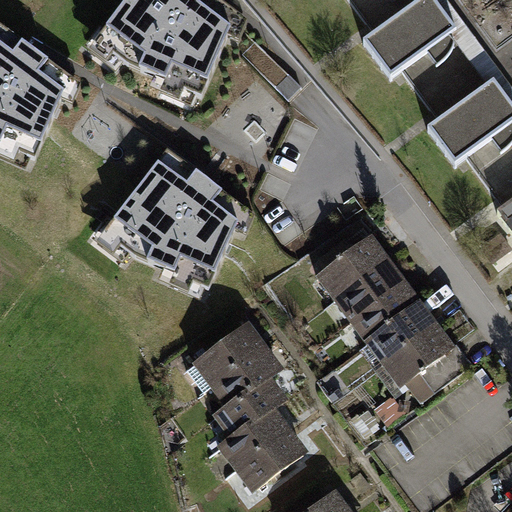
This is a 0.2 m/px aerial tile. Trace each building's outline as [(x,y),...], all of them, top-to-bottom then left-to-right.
[(237,17),(214,0),(130,0),(98,44),(129,67),(201,99),(237,17)] [(504,211),(511,205),(511,107),(508,102),(494,83),(487,89),(454,44),(450,38),(457,33),(443,15),(432,0),(424,0),(423,1),(421,0),(347,0),(371,32),(375,37),(364,45),(391,82),(402,74),(433,115),(439,124),(428,132),(456,169),(467,161),(499,205),(504,211)] [(457,33),(450,38),(454,44),(487,89),(494,83),(508,102),(511,107),(511,90),(445,0),(421,0),(423,1),(424,0),(432,0),(443,15),(457,33)] [(71,80),(0,27),(0,145),(35,161),(71,80)] [(244,210),(167,152),(105,236),(135,259),(209,291),(244,210)] [(511,233),(511,205),(504,211),(499,215),(511,233)] [(483,250),(493,264),(511,251),(501,236),(483,250)] [(339,265),(323,276),(340,298),(386,264),(369,242),(342,262),(340,259),(337,262),(339,265)] [(386,264),(340,298),(356,320),(402,286),(386,264)] [(402,286),(356,320),(372,342),(419,308),(402,286)] [(419,308),(372,342),(389,364),(435,330),(419,308)] [(246,329),(188,373),(204,395),(217,385),(263,351),(246,329)] [(435,330),(389,364),(405,386),(407,384),(422,404),(466,371),(435,330)] [(263,351),(217,385),(233,407),(267,382),(279,373),(263,351)] [(267,382),(233,407),(221,416),(237,437),(271,412),(283,403),(267,382)] [(375,412),(388,429),(405,416),(392,399),(375,412)] [(271,412),(237,437),(225,447),(241,468),(287,434),(271,412)] [(287,434),(241,468),(258,491),(304,456),(287,434)] [(344,511),(333,497),(312,511),(344,511)]
